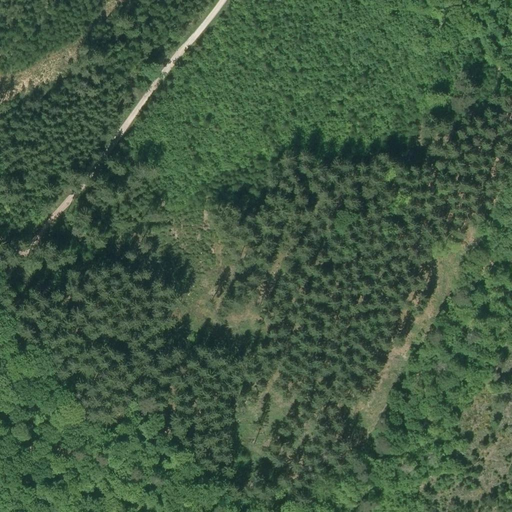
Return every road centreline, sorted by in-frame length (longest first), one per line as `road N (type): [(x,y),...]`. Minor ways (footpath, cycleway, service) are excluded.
road 1 (track): [(221,0),(0,285)]
road 2 (track): [(431,334),(511,194)]
